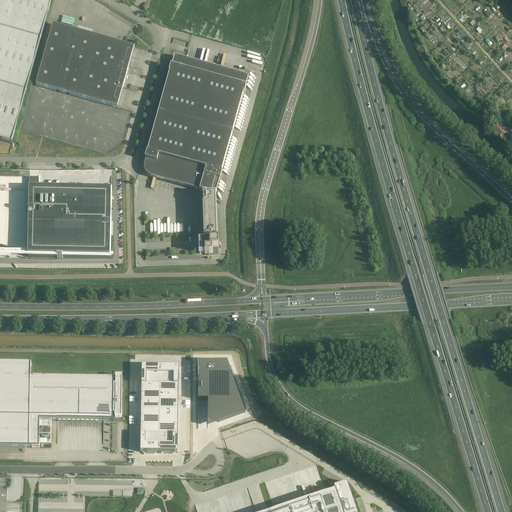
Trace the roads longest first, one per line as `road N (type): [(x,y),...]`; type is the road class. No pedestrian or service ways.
road 1 (motorway): [(500,511),(423,265),(354,0)]
road 2 (motorway): [(341,0),(364,105),(486,511)]
road 3 (unclassified): [(108,0),(152,25),(159,39),(129,151),(116,161),(0,161)]
road 4 (motorway): [(319,0),(263,204),(263,279)]
road 5 (motorway): [(266,332),(269,366),(288,399),(419,475),(460,511)]
road 6 (motorway): [(511,201),(399,89),(364,0)]
road 7 (trunk): [(247,300),(0,306)]
road 8 (trunk): [(0,318),(245,314)]
road 9 (trunk): [(286,312),(511,300)]
road 10 (trunk): [(511,286),(288,298)]
road 11 (unclassified): [(0,469),(185,468)]
